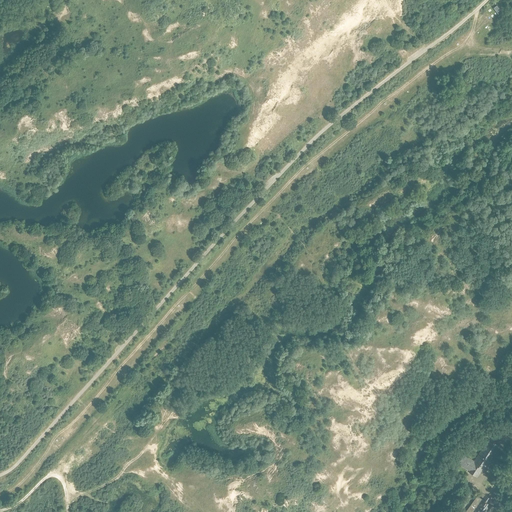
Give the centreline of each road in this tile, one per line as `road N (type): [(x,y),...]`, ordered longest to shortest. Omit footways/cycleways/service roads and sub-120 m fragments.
road 1 (track): [(0,494),(24,481),(303,168),(460,46),(477,8)]
road 2 (track): [(0,475),(282,170),(424,49)]
